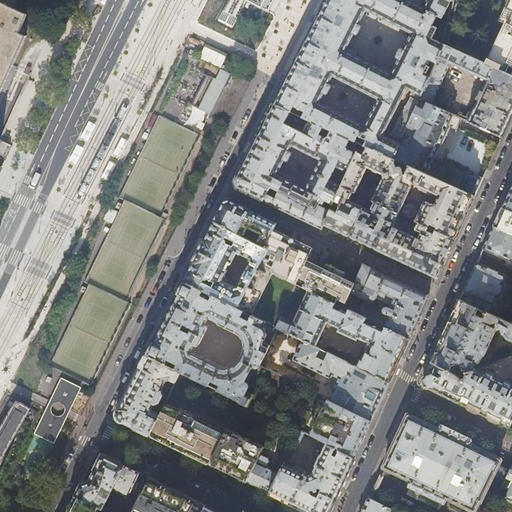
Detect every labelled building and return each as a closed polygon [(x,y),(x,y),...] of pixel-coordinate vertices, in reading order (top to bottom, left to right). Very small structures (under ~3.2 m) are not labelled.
[(0,0),(0,143),(2,141),(0,139),(0,93),(26,36),(19,33),(27,14),(14,8),(1,1),(0,0)] [(228,0),(218,21),(222,23),(227,26),(232,28),(243,6),(244,6),(250,9),(263,16),(266,10),(268,11),(273,0),(228,0)] [(325,0),(306,39),(273,104),(290,111),(296,115),(299,109),(304,111),(301,117),(308,120),(328,129),(334,132),(350,139),(355,141),(358,136),(366,140),(364,145),(366,146),(390,157),(398,142),(402,134),(415,105),(419,98),(429,76),(426,75),(424,77),(421,76),(423,72),(425,73),(427,68),(425,67),(428,61),(434,64),(443,46),(430,40),(436,29),(431,27),(435,18),(440,21),(450,2),(453,3),(453,0),(325,0)] [(511,0),(509,0),(506,10),(509,11),(485,63),(489,65),(506,73),(509,74),(511,75),(511,0)] [(443,44),(443,46),(434,64),(429,76),(419,98),(425,101),(429,103),(430,104),(450,63),(487,80),(474,108),(473,108),(473,110),(471,109),(470,109),(466,118),(467,119),(468,120),(467,121),(481,127),(483,123),(487,125),(486,129),(501,137),(511,113),(511,75),(509,74),(505,82),(502,80),(506,73),(489,65),(485,63),(443,44)] [(237,105),(250,82),(221,69),(216,79),(214,78),(198,109),(210,115),(228,124),(237,105)] [(430,104),(429,103),(425,101),(422,108),(415,105),(402,134),(411,138),(407,147),(398,142),(390,157),(394,159),(407,165),(474,196),(476,191),(482,178),(468,170),(467,170),(466,171),(464,172),(464,173),(432,158),(438,147),(439,147),(448,127),(447,126),(453,114),(430,104)] [(290,111),(273,104),(250,149),(234,181),(237,188),(322,228),(324,224),(330,210),(319,205),(320,202),(323,203),(325,200),(333,203),(334,201),(341,185),(329,179),(336,166),(347,171),(356,153),(346,148),(350,139),(334,132),(331,137),(327,138),(322,135),(324,130),(327,132),(328,129),(308,120),(302,131),(284,122),(290,111)] [(336,211),(330,209),(330,210),(324,224),(378,250),(412,266),(436,278),(444,261),(458,231),(468,209),(474,196),(407,165),(404,172),(402,172),(401,166),(400,166),(399,165),(395,166),(394,159),(390,157),(366,146),(362,154),(356,151),(356,153),(347,171),(341,185),(334,201),(340,203),(336,211)] [(511,184),(510,188),(501,207),(511,212),(511,184)] [(220,208),(213,221),(239,235),(243,226),(259,234),(255,243),(264,248),(273,230),(276,222),(251,210),(230,200),(228,200),(227,200),(225,200),(223,202),(220,208)] [(511,212),(501,207),(497,217),(493,227),(511,234),(511,212)] [(255,243),(239,235),(213,221),(199,250),(183,280),(237,307),(266,249),(264,248),(255,243)] [(511,256),(511,234),(493,227),(486,241),(482,249),(510,261),(511,256)] [(288,237),(273,230),(264,248),(266,249),(237,307),(244,310),(244,311),(251,314),(266,321),(276,326),(281,317),(296,284),(307,260),(312,248),(288,237)] [(352,290),(355,283),(328,270),(307,260),(296,284),(307,290),(335,303),(337,300),(345,304),(352,290)] [(468,280),(459,299),(488,312),(496,296),(498,297),(504,285),(502,283),(505,276),(476,263),(468,280)] [(363,264),(355,283),(352,290),(355,291),(354,293),(365,299),(366,297),(375,300),(375,299),(376,298),(386,275),(374,269),(363,264)] [(429,295),(386,275),(376,298),(392,305),(390,309),(386,307),(385,307),(384,308),(383,310),(383,311),(384,313),(387,315),(385,318),(370,311),(366,318),(367,319),(375,323),(379,324),(385,328),(409,339),(419,316),(429,295)] [(244,316),(241,315),(244,310),(237,307),(183,280),(175,297),(155,336),(146,354),(180,371),(208,385),(210,382),(214,384),(215,381),(218,383),(217,385),(220,386),(218,390),(240,401),(240,402),(247,405),(253,393),(245,389),(247,388),(248,387),(249,384),(248,381),(253,371),(261,375),(265,368),(259,365),(273,336),(267,333),(266,329),(263,327),(266,321),(251,314),(248,320),(243,318),(244,316)] [(366,318),(335,303),(307,290),(292,324),(289,323),(290,321),(281,317),(276,326),(303,340),(315,346),(326,322),(339,328),(338,331),(356,340),(357,338),(369,344),(362,361),(360,360),(358,364),(359,365),(359,367),(389,382),(399,360),(409,339),(385,328),(383,332),(377,329),(379,324),(375,323),(373,327),(365,322),(367,319),(366,318)] [(380,302),(375,299),(375,300),(371,308),(376,311),(380,302)] [(511,323),(488,312),(459,299),(442,337),(431,362),(450,371),(450,370),(452,365),(458,363),(462,365),(461,365),(462,369),(464,369),(465,372),(474,370),(475,368),(475,363),(476,364),(478,363),(479,363),(480,362),(483,355),(484,356),(496,330),(500,328),(501,333),(504,334),(503,335),(504,335),(504,337),(505,338),(511,341),(511,323)] [(319,372),(330,377),(332,373),(333,375),(335,376),(337,377),(339,377),(333,389),(334,390),(329,399),(371,420),(374,414),(383,394),(389,382),(359,367),(315,346),(303,340),(294,360),(305,365),(306,365),(319,371),(319,372)] [(178,374),(180,371),(146,354),(131,383),(117,411),(117,413),(117,415),(118,418),(119,419),(133,427),(149,435),(150,434),(160,413),(155,411),(153,406),(155,402),(159,401),(163,394),(161,390),(165,381),(171,379),(175,381),(178,374)] [(454,373),(450,370),(450,371),(431,362),(423,377),(423,380),(422,382),(423,384),(424,385),(427,387),(501,423),(509,427),(511,420),(511,406),(511,383),(509,381),(508,380),(506,380),(504,380),(502,381),(501,382),(494,379),(495,376),(495,374),(494,373),(492,371),(489,370),(487,370),(485,371),(483,372),(475,368),(474,370),(465,372),(464,372),(465,375),(464,375),(464,377),(461,378),(459,376),(454,373)] [(61,379),(53,397),(70,406),(74,398),(79,388),(61,379)] [(362,439),(371,420),(329,399),(310,436),(320,441),(354,457),(362,439)] [(0,460),(23,421),(31,408),(29,407),(16,400),(0,428),(0,460)] [(277,420),(247,405),(240,402),(236,409),(247,415),(246,416),(273,429),(277,420)] [(164,405),(160,413),(150,434),(165,442),(193,456),(209,464),(210,461),(224,432),(197,418),(198,417),(179,407),(178,409),(168,404),(164,405)] [(63,422),(45,413),(36,431),(54,440),(59,430),(63,422)] [(494,474),(505,480),(510,470),(504,467),(498,464),(501,459),(471,444),(469,443),(470,441),(441,428),(440,429),(439,429),(438,429),(407,414),(402,425),(383,466),(383,467),(384,467),(411,481),(410,483),(445,500),(446,497),(473,510),(474,509),(479,500),(481,501),(494,474)] [(226,429),(224,432),(210,461),(228,469),(248,479),(259,457),(264,447),(226,429)] [(354,457),(320,441),(314,453),(319,455),(314,466),(315,467),(312,474),(308,475),(284,463),(269,493),(307,511),(329,511),(338,492),(354,457)] [(104,508),(113,489),(124,465),(101,454),(101,455),(97,452),(88,470),(75,496),(99,506),(104,508)] [(257,487),(269,493),(283,465),(270,459),(269,462),(259,457),(248,479),(246,482),(257,487)] [(124,465),(113,489),(117,492),(112,502),(131,511),(132,511),(138,501),(128,497),(132,489),(135,490),(137,490),(140,484),(139,483),(136,481),(140,473),(135,471),(124,465)] [(511,465),(510,470),(505,480),(498,495),(511,501),(511,465)] [(149,477),(138,501),(132,511),(202,511),(206,505),(180,492),(149,477)] [(96,511),(99,506),(75,496),(67,511),(112,511),(113,511),(112,511),(96,511)] [(397,511),(368,498),(361,511),(397,511)]
